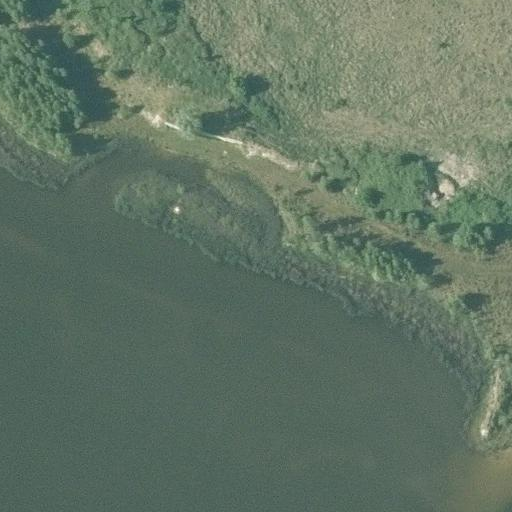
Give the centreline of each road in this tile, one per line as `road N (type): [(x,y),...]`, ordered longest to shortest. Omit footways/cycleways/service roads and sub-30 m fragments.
road 1 (track): [(149,136),(253,166),(308,201),(443,261),(511,270)]
road 2 (track): [(28,0),(83,96),(123,130)]
